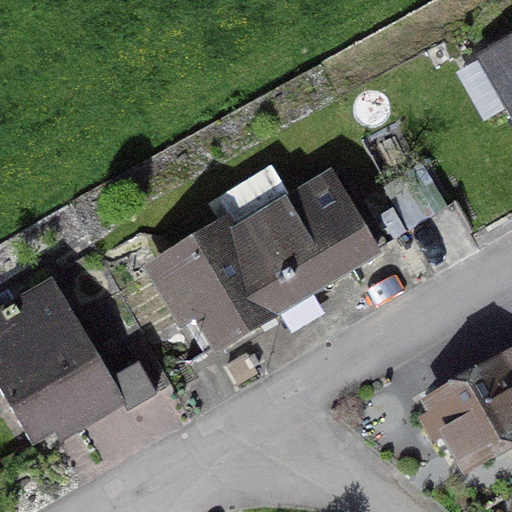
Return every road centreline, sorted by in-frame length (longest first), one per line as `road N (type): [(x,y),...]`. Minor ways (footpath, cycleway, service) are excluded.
road 1 (residential): [(212,443),(511,265)]
road 2 (residential): [(212,443),(331,472),(403,511)]
road 3 (residential): [(92,511),(212,443)]
